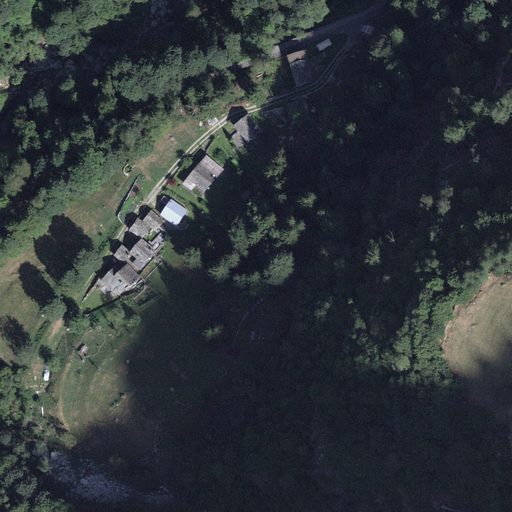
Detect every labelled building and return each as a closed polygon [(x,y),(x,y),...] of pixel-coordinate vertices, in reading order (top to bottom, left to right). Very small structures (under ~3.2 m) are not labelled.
[(373,28),(367,26),(364,32),(370,34),(373,28)] [(305,55),(290,59),(298,85),(313,81),(305,55)] [(304,103),(291,106),(294,123),(308,120),(304,103)] [(248,118),(237,126),(249,141),(260,133),(248,118)] [(217,179),(198,165),(187,179),(206,193),(217,179)] [(187,212),(170,201),(160,216),(177,227),(187,212)] [(162,223),(151,214),(145,221),(156,230),(162,223)] [(149,229),(138,222),(131,231),(143,239),(149,229)] [(154,252),(142,242),(133,253),(139,259),(135,264),(140,268),(154,252)] [(128,254),(122,249),(116,256),(122,261),(128,254)] [(123,275),(115,269),(104,282),(118,294),(127,284),(130,287),(138,277),(129,269),(123,275)]
